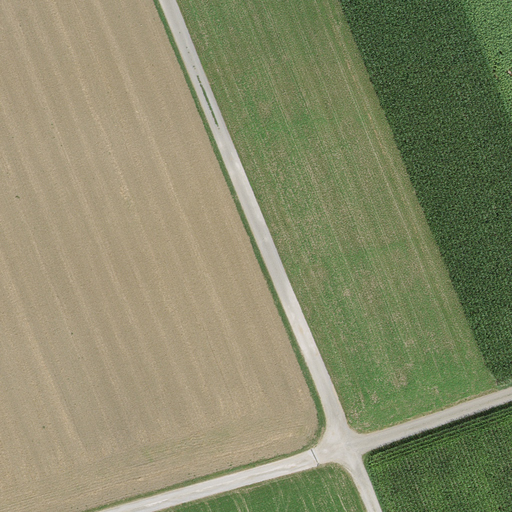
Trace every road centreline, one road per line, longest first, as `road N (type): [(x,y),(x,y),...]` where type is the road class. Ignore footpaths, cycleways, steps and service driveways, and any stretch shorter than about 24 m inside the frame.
road 1 (track): [(369,511),(162,0)]
road 2 (track): [(511,386),(105,511)]
